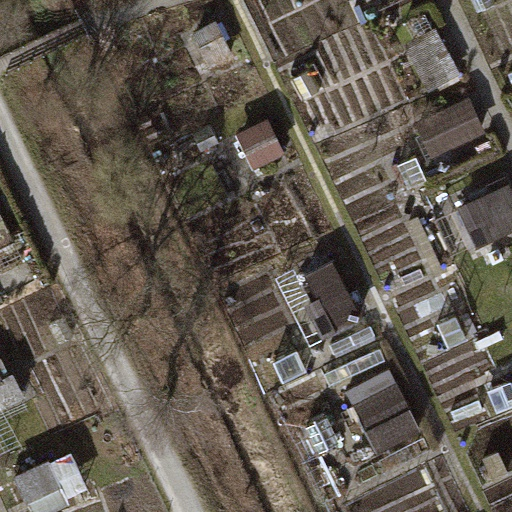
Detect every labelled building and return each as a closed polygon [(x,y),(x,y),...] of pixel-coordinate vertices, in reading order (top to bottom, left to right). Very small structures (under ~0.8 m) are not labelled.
[(216,18),(193,30),(211,63),(234,51),(216,18)] [(470,94),(417,119),(434,155),(487,129),(470,94)] [(269,115),(236,131),(254,167),(287,150),(269,115)] [(511,181),(510,178),(458,203),(477,244),(511,228),(511,181)] [(0,209),(0,242),(13,237),(0,209)] [(329,250),(302,264),(318,293),(305,300),(323,335),(362,315),(329,250)] [(0,405),(25,392),(13,369),(10,371),(2,356),(0,356),(0,405)] [(390,366),(346,388),(378,449),(421,427),(390,366)] [(49,456),(13,473),(32,511),(47,511),(71,501),(49,456)]
